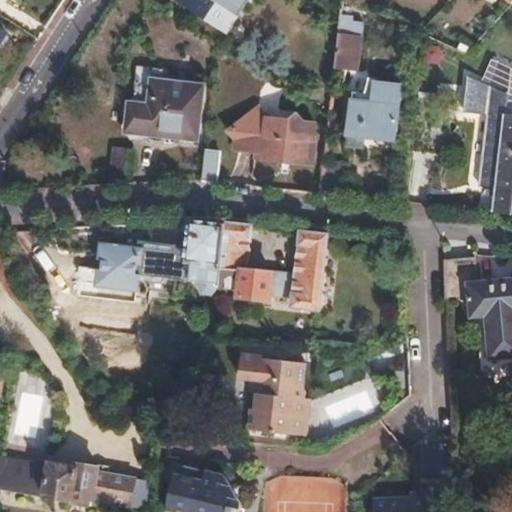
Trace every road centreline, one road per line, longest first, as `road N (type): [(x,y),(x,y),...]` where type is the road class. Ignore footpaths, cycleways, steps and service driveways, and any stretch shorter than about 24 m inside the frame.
road 1 (residential): [(431,235),(200,204),(0,215)]
road 2 (residential): [(431,235),(439,393),(397,433),(326,454),(232,450)]
road 3 (residential): [(92,0),(0,139)]
